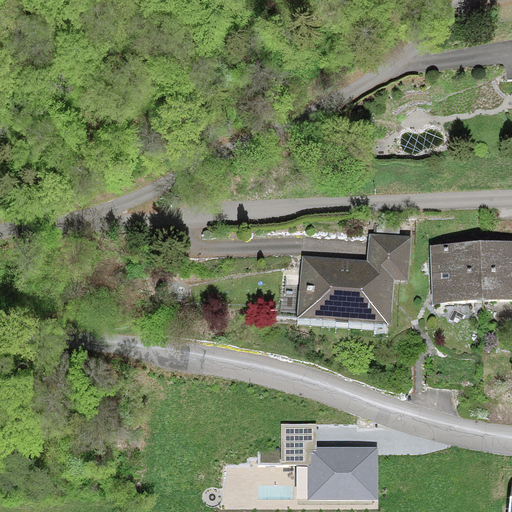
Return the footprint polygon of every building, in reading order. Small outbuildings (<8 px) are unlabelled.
[(371,20),(362,26),(368,35),(377,29),(371,20)] [(401,280),(404,245),(372,243),(370,274),(353,273),(353,270),(306,266),(304,292),(298,291),(296,317),(302,318),(302,320),(320,321),(320,317),(382,322),(386,279),(401,280)] [(511,302),(511,249),(478,251),(481,303),(511,302)] [(436,252),(438,305),(481,303),(478,251),(436,252)] [(443,358),(428,357),(425,386),(440,388),(443,358)] [(459,360),(443,358),(440,388),(456,389),(459,360)] [(317,424),(281,424),(281,463),(313,463),(313,454),(317,454),(317,424)] [(313,463),(313,499),(373,499),(373,454),(317,454),(313,454),(313,463)]
